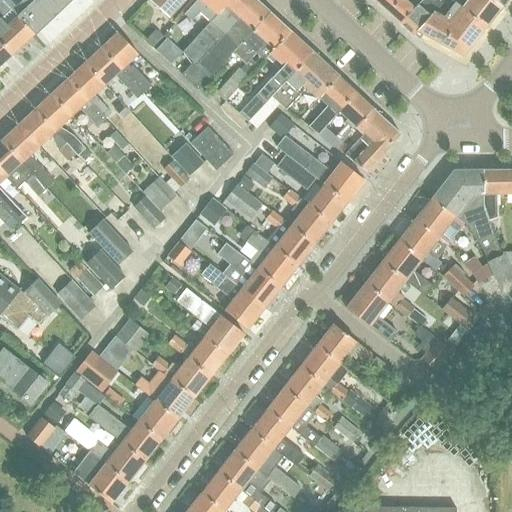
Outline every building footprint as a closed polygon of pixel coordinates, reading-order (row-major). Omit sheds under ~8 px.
[(32,32),(0,0),(0,14),(2,16),(0,18),(0,42),(10,53),(32,32)] [(0,0),(32,32),(65,0),(0,0)] [(148,0),(168,18),(184,0),(148,0)] [(231,53),(268,13),(256,2),(254,0),(229,0),(207,25),(194,39),(182,52),(192,62),(180,75),(197,90),(231,53)] [(196,0),(181,17),(188,24),(197,16),(207,25),(229,0),(196,0)] [(400,23),(419,0),(383,0),(379,4),(400,23)] [(419,0),(400,23),(414,35),(416,33),(420,36),(421,34),(462,56),(485,27),(469,15),(462,9),(450,0),(419,0)] [(501,7),(492,0),(468,0),(462,9),(469,15),(485,27),(501,7)] [(231,78),(230,77),(215,93),(225,102),(265,57),(289,32),(268,13),(231,53),(244,64),(231,78)] [(289,32),(265,57),(279,69),(237,114),(247,123),(248,122),(312,53),(289,32)] [(116,33),(100,49),(142,94),(150,86),(131,66),(129,68),(126,65),(137,55),(116,33)] [(164,40),(154,51),(162,58),(173,46),(165,39),(164,40)] [(0,62),(10,53),(0,42),(0,62)] [(100,49),(83,64),(104,86),(114,76),(125,88),(136,100),(142,94),(100,49)] [(338,76),(312,53),(248,122),(256,129),(278,105),(285,111),(298,95),(294,92),(301,85),(317,99),(317,98),(320,96),(338,76)] [(83,64),(67,80),(104,119),(109,114),(93,96),(104,86),(83,64)] [(327,106),(308,127),(317,135),(338,111),(355,93),(338,76),(320,96),(318,97),(317,98),(327,106)] [(50,95),(71,117),(80,108),(96,126),(104,119),(67,80),(50,95)] [(373,109),(355,93),(338,111),(347,119),(343,124),(345,126),(335,137),(332,134),(326,141),(336,150),(337,149),(343,142),(355,129),(373,109)] [(71,117),(50,95),(34,110),(74,153),(77,156),(84,149),(73,136),(59,127),(71,117)] [(120,103),(113,109),(122,118),(128,112),(120,103)] [(373,109),(355,129),(362,136),(345,156),(366,174),(384,154),(382,153),(400,134),(373,109)] [(34,110),(17,125),(38,147),(50,136),(57,151),(67,160),(74,153),(34,110)] [(294,126),(279,114),(268,128),(282,140),(285,136),(294,126)] [(17,125),(1,141),(32,175),(41,184),(45,189),(53,182),(48,177),(29,156),(38,147),(17,125)] [(197,152),(215,136),(206,127),(189,143),(197,152)] [(215,136),(197,152),(206,162),(223,145),(215,136)] [(282,140),(276,148),(286,156),(309,174),(316,179),(324,185),(346,203),(364,181),(341,163),(332,174),(324,167),(321,170),(311,162),(313,159),(285,136),(282,140)] [(45,189),(41,184),(32,175),(1,141),(0,141),(0,173),(5,178),(15,189),(22,182),(37,198),(45,189)] [(343,142),(337,149),(340,153),(347,145),(343,142)] [(116,145),(107,153),(115,161),(123,153),(116,145)] [(223,145),(206,162),(214,171),(232,154),(223,145)] [(189,175),(201,164),(187,150),(176,160),(189,175)] [(262,154),(253,165),(263,173),(272,162),(262,154)] [(124,155),(116,162),(126,173),(134,166),(124,155)] [(277,168),(307,191),(315,180),(316,179),(309,174),(286,156),(277,168)] [(178,188),(187,180),(171,162),(162,170),(170,179),(178,188)] [(264,189),(272,180),(263,173),(253,165),(246,174),(264,189)] [(511,194),(511,170),(482,171),(483,193),(483,194),(483,207),(487,219),(496,215),(496,194),(511,194)] [(483,207),(483,193),(482,171),(453,171),(431,199),(447,211),(456,217),(464,224),(469,227),(482,250),(498,285),(511,278),(511,277),(501,253),(500,252),(497,244),(487,219),(483,207)] [(0,191),(0,182),(5,178),(0,173),(0,206),(10,217),(11,217),(18,225),(25,218),(0,191)] [(244,176),(237,184),(248,192),(254,184),(244,176)] [(149,203),(158,212),(174,197),(157,178),(148,187),(141,194),(145,199),(149,203)] [(170,179),(165,184),(173,193),(178,188),(170,179)] [(89,185),(83,191),(88,197),(95,192),(89,185)] [(324,185),(323,186),(307,206),(330,224),(346,203),(324,185)] [(249,219),(260,206),(236,186),(225,200),(249,219)] [(45,189),(37,198),(47,209),(56,200),(45,189)] [(330,224),(307,206),(288,191),(282,199),(293,208),(291,211),(298,217),(290,227),(313,245),(330,224)] [(113,197),(108,201),(108,208),(112,212),(120,205),(113,197)] [(164,219),(158,212),(149,203),(145,199),(134,209),(153,229),(164,219)] [(464,224),(447,211),(431,199),(414,220),(437,238),(447,246),(464,224)] [(211,200),(198,217),(213,228),(226,211),(211,200)] [(10,217),(0,206),(0,221),(3,224),(10,217)] [(313,245),(290,227),(272,212),(265,221),(275,229),(265,241),(297,266),(313,245)] [(102,220),(87,234),(117,266),(132,252),(102,220)] [(425,253),(437,238),(414,220),(397,242),(413,254),(420,260),(433,269),(438,262),(425,253)] [(253,232),(245,243),(256,252),(248,262),(280,287),(297,266),(265,241),(253,232)] [(178,242),(167,257),(178,266),(190,252),(178,242)] [(413,254),(397,242),(381,263),(404,280),(423,296),(431,285),(412,270),(420,260),(413,254)] [(264,308),(280,287),(225,244),(216,255),(229,265),(221,275),(264,308)] [(99,251),(85,264),(109,291),(123,278),(99,251)] [(501,253),(511,277),(511,252),(500,252),(501,253)] [(396,291),(404,280),(381,263),(365,284),(387,302),(407,317),(414,308),(401,298),(403,296),(396,291)] [(460,295),(471,285),(460,275),(463,273),(453,263),(440,276),(460,295)] [(209,265),(200,276),(213,285),(233,301),(224,312),(247,330),(264,308),(226,279),(221,275),(209,265)] [(92,296),(100,289),(84,270),(75,278),(92,296)] [(59,305),(36,279),(21,293),(8,283),(9,282),(7,280),(6,281),(0,276),(0,316),(16,330),(27,316),(37,324),(45,316),(46,317),(59,305)] [(172,279),(165,287),(174,294),(181,286),(172,279)] [(80,320),(94,308),(71,283),(57,295),(80,320)] [(387,302),(365,284),(345,309),(387,342),(395,331),(376,316),(387,302)] [(204,338),(226,356),(243,335),(185,289),(176,301),(211,329),(204,338)] [(145,290),(136,301),(145,308),(153,297),(145,290)] [(465,329),(474,318),(449,298),(440,310),(465,329)] [(414,308),(407,317),(418,325),(424,317),(414,308)] [(134,352),(148,335),(130,321),(116,338),(134,352)] [(333,325),(316,347),(339,364),(347,354),(354,360),(357,357),(369,366),(375,358),(355,343),(333,325)] [(226,356),(204,338),(193,352),(173,336),(167,344),(187,360),(209,377),(226,356)] [(420,360),(435,371),(449,351),(435,340),(420,360)] [(54,346),(41,362),(60,377),(73,361),(54,346)] [(316,347),(299,368),(322,386),(341,401),(348,394),(327,378),(339,364),(316,347)] [(0,382),(29,405),(46,383),(2,348),(0,350),(0,382)] [(92,352),(75,372),(100,392),(117,372),(92,352)] [(209,377),(187,360),(179,370),(170,364),(168,366),(157,358),(151,365),(193,398),(209,377)] [(369,366),(368,366),(387,381),(394,373),(375,358),(369,366)] [(299,368),(283,389),(305,407),(313,413),(324,422),(330,414),(319,405),(321,402),(313,396),(322,386),(299,368)] [(140,379),(134,386),(154,402),(176,419),(193,398),(162,374),(151,387),(140,379)] [(73,376),(64,387),(73,394),(82,383),(73,376)] [(123,400),(109,389),(103,395),(118,407),(123,400)] [(283,389),(266,410),(289,428),(313,447),(319,439),(303,426),(313,413),(305,407),(283,389)] [(348,394),(341,401),(366,420),(371,424),(378,414),(373,410),(349,392),(348,394)] [(42,416),(54,426),(70,404),(59,395),(42,416)] [(154,402),(137,423),(159,441),(176,419),(154,402)] [(159,441),(137,423),(130,432),(97,405),(87,417),(121,444),(143,462),(159,441)] [(266,410),(250,431),(272,449),(294,467),(297,463),(302,456),(280,439),(289,428),(266,410)] [(41,418),(26,436),(38,446),(53,428),(41,418)] [(352,443),(359,433),(340,418),(333,428),(352,443)] [(250,431),(233,452),(255,470),(268,480),(292,498),(299,489),(272,468),(281,457),(272,449),(250,431)] [(321,437),(313,447),(333,463),(341,453),(321,437)] [(143,462),(121,444),(112,455),(96,443),(88,453),(126,483),(143,462)] [(233,452),(217,473),(247,496),(257,504),(259,506),(266,511),(269,511),(275,505),(258,492),(268,480),(255,470),(233,452)] [(88,453),(72,474),(88,486),(87,486),(110,504),(126,483),(88,453)] [(297,463),(294,467),(307,477),(308,476),(310,474),(310,473),(297,463)] [(327,491),(335,481),(316,466),(310,473),(310,474),(308,476),(327,491)] [(217,473),(200,494),(223,511),(233,498),(251,511),(253,511),(259,506),(257,504),(247,496),(217,473)] [(372,486),(361,486),(361,500),(372,500),(372,486)] [(200,494),(185,511),(222,511),(223,511),(200,494)]
